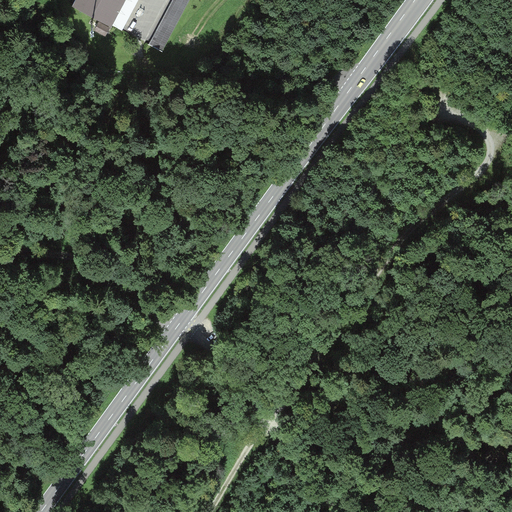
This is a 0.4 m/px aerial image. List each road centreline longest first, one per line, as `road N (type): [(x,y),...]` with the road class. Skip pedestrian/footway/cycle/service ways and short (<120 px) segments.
road 1 (primary): [(41,511),(416,0)]
road 2 (track): [(511,139),(414,225),(242,457),(212,511)]
road 3 (track): [(0,254),(72,259),(156,300),(215,353),(335,511)]
road 4 (track): [(0,64),(32,77),(359,77)]
road 5 (track): [(407,45),(449,106),(509,142)]
